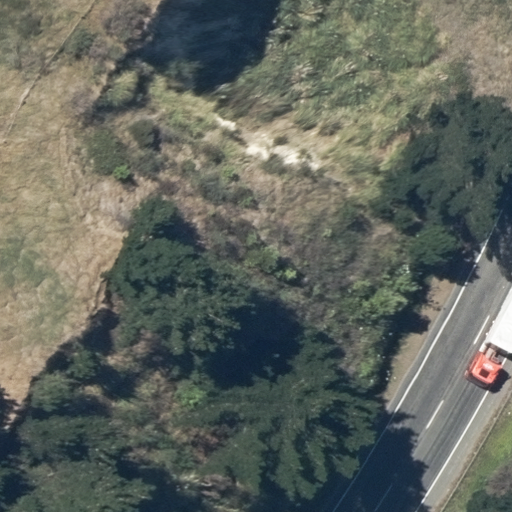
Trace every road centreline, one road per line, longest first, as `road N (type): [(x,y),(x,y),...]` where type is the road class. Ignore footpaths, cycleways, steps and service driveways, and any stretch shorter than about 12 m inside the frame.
road 1 (trunk): [(497,0),(357,313),(222,511)]
road 2 (trunk): [(308,511),(383,396),(511,153)]
